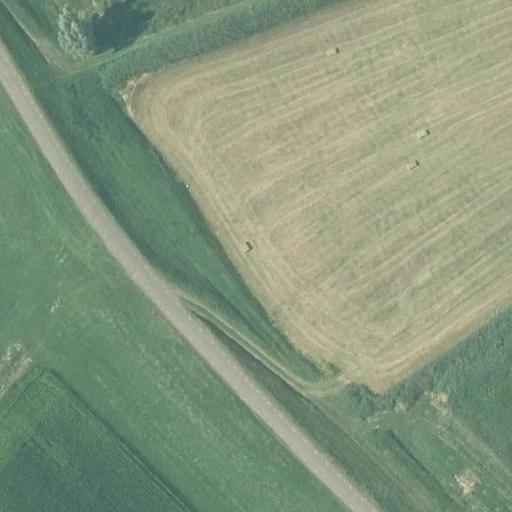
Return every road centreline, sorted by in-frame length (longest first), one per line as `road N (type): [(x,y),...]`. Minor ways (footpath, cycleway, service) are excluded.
road 1 (tertiary): [(362,511),(152,290),(75,190),(0,66)]
road 2 (track): [(276,0),(79,75),(67,73),(2,0)]
